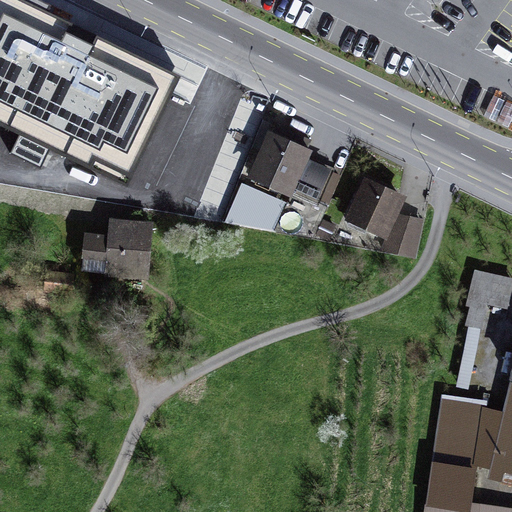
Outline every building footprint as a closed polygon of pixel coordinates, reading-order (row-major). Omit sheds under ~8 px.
[(180,76),(20,0),(0,0),(0,122),(91,166),(94,159),(131,177),(180,76)] [(204,200),(265,221),(272,199),(235,187),(250,143),(226,135),(204,200)] [(271,136),(249,182),(294,204),(305,180),(325,189),(336,166),(271,136)] [(407,199),(367,182),(348,224),(383,239),(382,251),(418,256),(422,219),(402,218),(407,199)] [(113,248),(89,246),(86,282),(157,286),(160,231),(114,229),(113,248)] [(511,276),(476,270),(469,302),(508,309),(511,291),(511,276)] [(80,282),(51,279),(49,299),(78,302),(80,282)] [(489,415),(445,408),(429,511),(497,511),(475,509),(489,415)]
